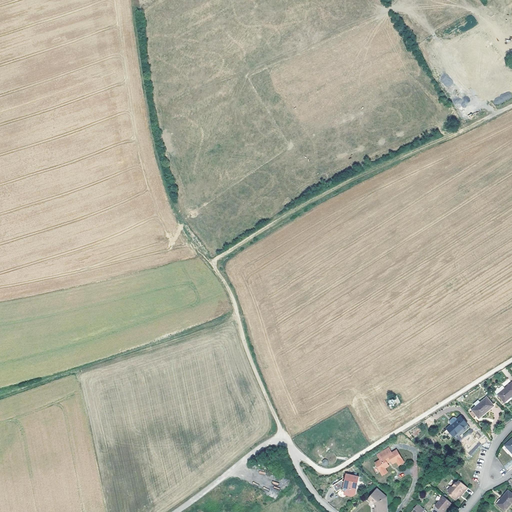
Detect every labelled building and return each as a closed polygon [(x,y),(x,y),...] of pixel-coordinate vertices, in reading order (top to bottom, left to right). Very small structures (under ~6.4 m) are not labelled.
[(511,382),(511,383),(498,394),(505,402),(511,395),(511,382)] [(487,397),(481,402),(476,406),(472,409),(479,417),(494,405),(487,397)] [(494,405),(479,417),(480,418),(494,406),(494,405)] [(461,416),(447,428),(454,436),(467,424),(461,416)] [(478,442),(468,452),(470,455),(481,444),(478,442)] [(384,478),(389,474),(386,471),(390,468),(388,464),(390,463),(391,462),(393,466),(398,463),(400,467),(404,464),(396,452),(392,454),(389,451),(378,459),(380,462),(376,466),(384,478)] [(346,478),(335,480),(337,487),(345,486),(347,486),(348,488),(346,492),(353,495),(358,493),(364,478),(351,473),(348,480),(346,479),(346,478)] [(456,501),(461,494),(464,491),(465,492),(469,488),(460,481),(457,484),(456,483),(451,489),(448,492),(453,497),(452,498),(456,501)] [(511,493),(508,490),(497,504),(505,510),(511,501),(511,493)] [(380,492),(372,499),(377,504),(376,506),(375,509),(377,511),(376,511),(386,511),(387,509),(388,509),(389,502),(380,492)] [(451,503),(443,496),(434,506),(441,511),(443,511),(448,506),(451,503)]
